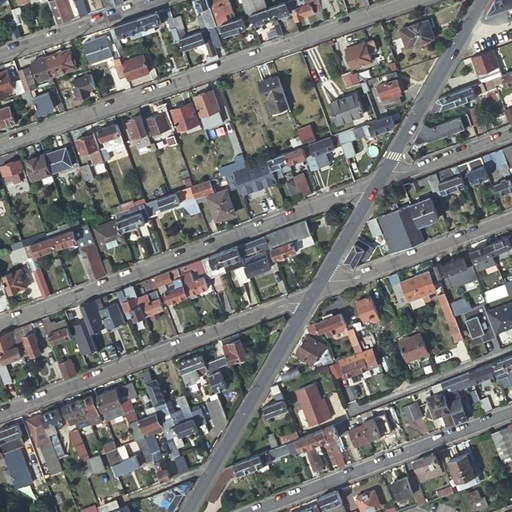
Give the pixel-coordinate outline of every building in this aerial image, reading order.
[(63,0),(60,0),(49,4),(57,26),(71,21),(63,0)] [(81,18),(88,15),(83,0),(76,3),(81,18)] [(115,6),(113,0),(104,0),(107,9),(115,6)] [(212,9),(208,0),(195,0),(199,11),(201,10),(203,15),(197,16),(198,21),(204,19),(207,29),(209,29),(215,27),(218,26),(216,19),(212,9)] [(208,0),(212,9),(216,19),(234,12),(229,0),(208,0)] [(268,8),(265,0),(242,0),(248,15),(251,14),(268,8)] [(323,9),(323,7),(320,0),(292,0),(290,1),(293,10),(296,17),(297,20),(304,17),(304,16),(323,9)] [(511,0),(498,0),(495,1),(487,16),(509,8),(511,7),(511,0)] [(293,10),(290,1),(285,3),(269,8),(273,19),(278,17),(291,13),(290,11),(293,10)] [(273,19),(269,8),(268,8),(251,14),(255,25),(273,19)] [(13,12),(14,15),(18,25),(25,23),(20,9),(13,12)] [(169,20),(165,10),(137,20),(143,36),(156,32),(154,26),(163,24),(163,22),(169,20)] [(6,18),(13,41),(22,38),(18,25),(14,15),(6,18)] [(181,16),(174,19),(177,27),(178,31),(184,29),(185,29),(181,16)] [(247,28),(243,17),(236,19),(218,26),(215,27),(217,35),(219,34),(225,32),(226,35),(247,28)] [(278,17),(273,19),(276,26),(281,25),(278,17)] [(294,33),(300,30),(297,20),(296,17),(290,19),(294,33)] [(204,19),(198,21),(202,31),(207,29),(204,19)] [(143,36),(137,20),(110,29),(116,44),(117,48),(122,47),(118,37),(120,37),(120,38),(131,34),(133,39),(143,36)] [(408,47),(417,44),(436,37),(433,27),(429,28),(426,20),(402,28),(408,47)] [(280,37),(285,36),(281,25),(276,26),(277,29),(280,37)] [(176,40),(181,38),(178,31),(177,27),(172,29),(176,40)] [(224,48),(219,34),(217,35),(215,27),(209,29),(213,37),(216,46),(217,50),(224,48)] [(184,29),(178,31),(181,38),(187,36),(184,29)] [(213,37),(209,29),(207,29),(202,31),(187,36),(181,38),(185,50),(206,42),(207,42),(206,40),(213,37)] [(271,41),(280,37),(277,29),(275,30),(276,33),(269,36),(271,41)] [(123,62),(121,59),(118,49),(112,51),(108,41),(107,36),(85,44),(92,63),(114,56),(118,67),(116,68),(121,80),(128,78),(125,70),(123,62)] [(209,63),(220,59),(217,51),(216,51),(215,47),(216,46),(213,37),(206,40),(207,42),(206,42),(211,56),(207,58),(209,63)] [(112,51),(118,49),(117,48),(116,44),(114,45),(112,39),(108,41),(112,51)] [(374,60),(368,41),(347,48),(349,54),(345,55),(347,61),(351,59),(354,67),(374,60)] [(70,50),(47,58),(53,76),(76,68),(75,66),(77,65),(75,61),(74,61),(70,50)] [(493,50),(471,58),(481,83),(492,79),(503,75),(493,50)] [(128,78),(129,80),(151,73),(144,55),(127,61),(130,68),(125,70),(128,78)] [(53,76),(47,58),(33,62),(39,81),(53,76)] [(31,91),(36,90),(29,69),(19,72),(22,81),(26,92),(26,93),(31,91)] [(8,71),(0,73),(0,97),(1,100),(9,97),(7,91),(14,89),(8,71)] [(403,89),(397,71),(389,74),(391,81),(380,85),(382,94),(379,95),(380,101),(384,99),(387,108),(405,103),(401,90),(403,89)] [(511,71),(503,75),(492,79),(495,85),(504,82),(506,88),(511,85),(511,71)] [(348,88),(360,84),(357,74),(353,75),(352,73),(343,76),(348,88)] [(93,88),(97,87),(92,75),(73,81),(78,96),(91,91),(92,95),(95,93),(93,88)] [(291,105),(280,75),(261,82),(265,95),(269,94),(270,97),(275,111),(291,105)] [(495,85),(492,79),(481,83),(475,85),(460,91),(464,103),(477,98),(476,96),(496,88),(495,85)] [(26,92),(22,81),(14,83),(18,95),(22,94),(26,92)] [(221,109),(217,97),(214,89),(195,96),(202,116),(206,114),(209,117),(215,115),(214,112),(221,109)] [(34,98),(31,91),(26,93),(26,92),(22,94),(27,107),(36,104),(34,98)] [(460,91),(439,98),(429,115),(453,107),(464,103),(460,91)] [(36,104),(40,114),(55,109),(49,93),(34,98),(36,104)] [(58,108),(64,105),(59,94),(53,96),(58,108)] [(366,114),(358,94),(333,104),(340,123),(366,114)] [(228,107),(224,95),(217,97),(221,109),(228,107)] [(198,123),(201,122),(194,102),(173,109),(180,130),(198,123)] [(466,107),(464,103),(453,107),(455,111),(466,107)] [(0,128),(17,123),(11,106),(0,109),(0,128)] [(468,113),(473,128),(481,125),(475,110),(468,113)] [(173,127),(168,111),(147,118),(153,134),(173,127)] [(468,131),(474,129),(473,128),(468,113),(462,115),(468,131)] [(152,142),(142,114),(133,117),(134,119),(130,121),(139,147),(152,142)] [(395,126),(391,115),(377,120),(369,123),(373,134),(395,126)] [(428,127),(428,125),(415,129),(420,144),(466,129),(462,116),(428,127)] [(128,147),(119,122),(102,129),(108,146),(115,143),(117,151),(128,147)] [(352,142),(373,134),(369,123),(343,132),(339,134),(343,144),(347,158),(356,155),(352,142)] [(299,130),(304,144),(317,139),(312,125),(299,130)] [(212,126),(205,129),(209,139),(215,137),(212,126)] [(101,148),(95,130),(87,133),(86,135),(78,138),(83,153),(88,151),(89,153),(93,152),(96,163),(105,160),(101,148)] [(179,142),(176,134),(168,137),(171,145),(179,142)] [(339,134),(334,135),(305,146),(304,146),(308,157),(313,171),(321,168),(321,167),(334,163),(329,149),(343,144),(339,134)] [(115,143),(108,146),(111,153),(117,151),(115,143)] [(111,153),(108,146),(101,148),(105,160),(112,158),(111,153)] [(308,157),(304,146),(289,152),(286,153),(290,164),(308,157)] [(67,147),(47,154),(53,171),(73,164),(67,147)] [(511,165),(511,153),(509,147),(502,150),(508,167),(511,165)] [(117,152),(122,173),(133,170),(128,150),(117,152)] [(511,180),(508,170),(509,169),(508,167),(502,150),(495,153),(500,166),(505,179),(501,180),(501,183),(494,185),(498,195),(511,189),(511,180)] [(47,154),(46,153),(28,160),(34,180),(44,177),(46,183),(56,180),(53,171),(47,154)] [(290,164),(286,153),(274,157),(269,159),(273,170),(275,176),(276,179),(279,178),(284,176),(283,173),(281,167),(290,164)] [(494,168),(500,166),(495,153),(489,155),(494,168)] [(347,158),(352,172),(361,169),(356,155),(347,158)] [(494,168),(489,155),(486,156),(481,158),(487,174),(495,170),(494,168)] [(472,184),(488,177),(487,174),(481,158),(458,167),(462,179),(469,176),(472,184)] [(25,168),(22,159),(1,166),(7,182),(14,179),(15,183),(17,182),(16,178),(19,177),(16,172),(25,168)] [(273,170),(269,159),(249,166),(244,168),(234,171),(239,187),(242,195),(278,182),(276,179),(275,176),(273,170)] [(244,168),(242,162),(220,170),(222,176),(225,174),(234,171),(244,168)] [(89,163),(81,165),(86,178),(94,176),(89,163)] [(290,164),(281,167),(283,173),(292,169),(290,164)] [(435,198),(465,186),(462,179),(458,167),(427,178),(429,183),(435,198)] [(239,187),(234,171),(225,174),(231,190),(239,187)] [(97,175),(105,199),(116,195),(107,172),(97,175)] [(302,195),(303,198),(306,197),(305,195),(312,193),(306,176),(296,179),(302,195)] [(220,182),(218,177),(213,179),(192,186),(195,193),(196,197),(205,194),(213,191),(211,185),(220,182)] [(429,183),(427,178),(417,182),(419,187),(429,183)] [(294,198),(302,195),(296,179),(288,182),(294,198)] [(195,193),(192,186),(180,191),(145,203),(149,215),(150,217),(159,214),(158,211),(181,203),(179,199),(195,193)] [(227,189),(214,194),(208,196),(209,198),(217,219),(235,213),(227,189)] [(214,194),(213,191),(205,194),(206,200),(209,198),(208,196),(214,194)] [(196,197),(198,203),(206,200),(205,194),(196,197)] [(421,202),(429,222),(439,219),(431,198),(421,202)] [(418,227),(429,222),(421,202),(411,206),(418,227)] [(149,215),(145,203),(130,209),(137,226),(145,223),(146,222),(143,217),(149,215)] [(391,256),(424,243),(418,227),(411,206),(410,206),(398,210),(396,204),(390,206),(393,212),(376,218),(380,230),(387,248),(391,256)] [(123,211),(121,205),(112,208),(114,215),(117,214),(123,211)] [(137,226),(130,209),(123,211),(117,214),(119,219),(123,231),(137,226)] [(380,230),(376,218),(368,221),(373,232),(380,230)] [(123,231),(119,219),(96,227),(104,249),(126,241),(123,231)] [(73,229),(83,226),(80,220),(71,223),(73,229)] [(313,232),(308,220),(267,235),(271,244),(276,258),(298,250),(294,240),(313,232)] [(94,234),(90,223),(83,226),(73,229),(63,233),(54,236),(58,247),(63,245),(79,239),(94,234)] [(63,233),(73,229),(71,223),(61,227),(63,233)] [(145,223),(137,226),(142,239),(149,236),(145,223)] [(380,230),(373,232),(380,251),(387,248),(380,230)] [(36,243),(50,238),(47,232),(24,240),(26,246),(36,243)] [(294,240),(298,250),(317,243),(313,232),(294,240)] [(96,242),(94,234),(79,239),(81,245),(81,248),(96,242)] [(271,244),(267,235),(239,245),(243,255),(271,244)] [(511,254),(511,235),(489,244),(495,260),(511,254)] [(58,247),(54,236),(50,238),(36,243),(26,246),(29,257),(36,254),(58,247)] [(79,239),(63,245),(65,251),(81,245),(79,239)] [(26,246),(24,240),(11,245),(13,251),(26,246)] [(81,248),(93,279),(108,273),(103,261),(96,242),(81,248)] [(344,263),(354,269),(359,260),(365,264),(372,251),(363,245),(361,248),(355,244),(344,263)] [(495,260),(489,244),(471,251),(478,270),(489,265),(496,263),(495,260)] [(242,283),(252,279),(250,275),(246,264),(243,255),(239,245),(221,252),(227,268),(228,271),(236,268),(242,283)] [(26,246),(13,251),(11,252),(15,263),(30,258),(29,257),(26,246)] [(246,264),(250,275),(272,267),(266,251),(250,257),(252,262),(246,264)] [(227,268),(221,252),(203,259),(208,270),(216,293),(225,290),(219,274),(228,271),(227,268)] [(34,269),(41,266),(36,254),(29,257),(30,258),(34,269)] [(443,262),(434,266),(443,289),(451,286),(456,300),(483,289),(474,265),(468,268),(464,256),(444,264),(443,262)] [(103,261),(108,273),(114,271),(110,259),(103,261)] [(208,270),(203,259),(180,267),(190,295),(197,292),(210,287),(206,276),(196,280),(193,271),(199,268),(201,273),(208,270)] [(34,269),(34,271),(42,294),(43,297),(50,294),(50,292),(41,266),(34,269)] [(190,295),(180,267),(170,271),(173,279),(176,277),(177,282),(179,286),(170,290),(167,291),(171,302),(190,295)] [(29,285),(23,269),(5,275),(11,292),(29,285)] [(173,279),(170,271),(156,276),(162,292),(167,291),(170,290),(168,285),(177,282),(176,277),(173,279)] [(429,272),(401,282),(409,302),(423,296),(425,302),(431,300),(429,294),(436,291),(429,272)] [(409,302),(401,282),(398,273),(389,277),(400,305),(409,302)] [(179,286),(177,282),(168,285),(170,290),(179,286)] [(136,320),(146,316),(139,297),(134,284),(117,291),(126,312),(132,309),(136,320)] [(485,294),(489,302),(509,295),(505,284),(485,292),(485,294)] [(158,290),(139,297),(146,316),(152,314),(154,320),(161,317),(159,311),(165,308),(158,290)] [(110,299),(108,294),(96,298),(108,327),(126,320),(119,301),(106,306),(104,301),(110,299)] [(457,342),(464,339),(455,316),(453,316),(450,308),(445,294),(440,296),(457,342)] [(511,302),(487,312),(484,304),(489,302),(485,294),(450,308),(453,316),(455,316),(464,312),(473,336),(481,333),(484,341),(497,337),(495,333),(511,326),(511,302)] [(381,320),(372,297),(357,302),(365,321),(373,318),(375,322),(381,320)] [(326,319),(316,323),(320,333),(327,330),(330,336),(335,334),(333,328),(338,326),(340,330),(348,326),(343,313),(336,316),(326,319)] [(51,322),(49,316),(42,319),(47,331),(48,333),(49,332),(53,344),(72,336),(66,319),(56,323),(55,320),(51,322)] [(47,331),(42,319),(34,322),(38,330),(39,334),(47,331)] [(86,321),(72,326),(83,355),(97,350),(86,321)] [(14,329),(24,354),(31,352),(33,355),(42,351),(35,332),(32,323),(14,329)] [(360,342),(355,328),(349,330),(354,345),(360,342)] [(14,366),(27,362),(24,354),(14,329),(11,330),(14,339),(0,343),(0,363),(12,359),(14,366)] [(248,356),(240,333),(222,340),(228,355),(231,363),(248,356)] [(407,361),(429,353),(422,333),(400,341),(407,361)] [(314,363),(325,344),(309,335),(298,354),(314,363)] [(372,356),(369,349),(364,351),(354,355),(354,357),(349,359),(351,364),(343,367),(347,377),(353,375),(355,382),(360,380),(358,373),(369,369),(365,359),(372,356)] [(207,364),(203,352),(179,361),(189,385),(198,381),(196,378),(203,375),(210,373),(207,364)] [(231,365),(231,363),(228,355),(207,364),(210,373),(217,390),(228,386),(221,369),(231,365)] [(511,361),(510,356),(502,359),(511,383),(511,385),(511,361)] [(326,365),(329,364),(335,362),(332,357),(324,360),(326,365)] [(381,367),(377,357),(370,360),(374,370),(381,367)] [(0,363),(0,368),(1,371),(14,366),(12,359),(0,363)] [(511,383),(502,359),(494,362),(498,374),(503,386),(511,383)] [(60,365),(65,379),(78,374),(73,361),(60,365)] [(498,374),(494,362),(470,372),(474,382),(474,383),(498,374)] [(344,376),(339,363),(332,366),(337,379),(344,376)] [(142,372),(145,382),(152,379),(150,370),(142,372)] [(474,382),(470,372),(466,373),(460,375),(464,385),(474,382)] [(196,378),(198,381),(199,384),(206,381),(203,375),(196,378)] [(454,415),(457,423),(469,419),(458,390),(465,388),(464,385),(460,375),(442,383),(445,392),(446,395),(453,411),(454,415)] [(158,378),(146,382),(156,406),(158,412),(160,417),(165,430),(170,428),(181,423),(172,401),(168,403),(158,378)] [(133,381),(126,384),(132,398),(139,396),(133,381)] [(279,383),(273,386),(279,401),(265,406),(269,416),(289,408),(279,383)] [(310,426),(332,418),(328,409),(325,410),(321,399),(315,383),(297,390),(310,426)] [(445,392),(442,383),(433,386),(435,391),(436,395),(428,398),(436,417),(444,414),(449,426),(457,423),(454,415),(453,411),(446,395),(445,392)] [(132,398),(126,384),(98,395),(104,411),(123,403),(125,408),(130,424),(139,420),(132,398)] [(477,390),(472,392),(476,401),(480,399),(477,390)] [(94,394),(83,398),(90,416),(91,419),(95,417),(95,419),(102,417),(94,394)] [(187,396),(179,399),(183,409),(191,406),(187,396)] [(485,412),(493,409),(488,397),(480,400),(485,412)] [(90,416),(83,398),(64,405),(68,416),(73,415),(75,422),(90,416)] [(223,431),(229,421),(221,400),(212,403),(223,431)] [(423,416),(418,402),(402,408),(407,422),(423,416)] [(104,411),(105,415),(125,408),(123,403),(104,411)] [(149,416),(139,420),(143,429),(146,437),(154,434),(165,430),(160,417),(158,412),(156,406),(146,409),(149,416)] [(191,406),(183,409),(188,421),(195,418),(191,406)] [(59,407),(43,414),(50,433),(56,431),(59,430),(58,429),(56,421),(62,419),(63,419),(59,407)] [(383,409),(373,413),(375,417),(382,435),(392,431),(383,409)] [(372,410),(360,415),(363,422),(375,417),(373,413),(372,410)] [(56,473),(64,470),(56,449),(50,433),(43,414),(29,419),(34,434),(35,434),(37,440),(43,437),(56,473)] [(375,417),(363,422),(364,424),(370,440),(382,435),(375,417)] [(165,430),(182,474),(190,470),(184,455),(181,456),(174,437),(180,435),(181,436),(200,429),(195,418),(188,421),(181,423),(170,428),(165,430)] [(349,432),(345,421),(337,424),(341,435),(342,434),(343,436),(349,434),(349,432)] [(0,435),(6,451),(4,452),(5,456),(10,455),(8,451),(24,445),(21,435),(23,434),(19,422),(0,429),(0,435)] [(341,435),(337,424),(332,426),(326,428),(339,463),(344,461),(338,447),(339,446),(335,437),(341,435)] [(357,445),(370,440),(364,424),(351,429),(357,445)] [(496,476),(511,469),(511,431),(510,426),(494,433),(504,459),(491,464),(496,476)] [(79,428),(71,431),(78,449),(86,446),(79,428)] [(326,428),(317,431),(321,443),(325,441),(327,447),(328,446),(335,464),(339,463),(326,428)] [(117,448),(118,448),(146,437),(143,429),(114,440),(117,448)] [(301,437),(298,430),(282,437),(284,444),(292,441),(297,439),(301,437)] [(56,431),(50,433),(56,449),(63,447),(56,431)] [(317,431),(306,435),(320,470),(325,468),(324,466),(327,465),(321,452),(318,453),(317,451),(324,448),(321,443),(317,431)] [(269,435),(275,448),(280,445),(275,433),(269,435)] [(146,437),(147,440),(150,449),(159,446),(154,434),(146,437)] [(306,435),(301,437),(297,439),(301,451),(303,455),(308,453),(315,472),(320,470),(306,435)] [(345,444),(341,435),(335,437),(339,446),(345,444)] [(275,448),(251,457),(255,468),(261,466),(263,472),(272,468),(270,463),(275,461),(273,458),(292,450),(294,454),(301,451),(297,439),(292,441),(284,444),(280,445),(275,448)] [(104,454),(108,452),(117,448),(114,440),(103,445),(104,448),(102,449),(104,454)] [(147,463),(154,460),(151,451),(150,449),(147,440),(139,443),(147,463)] [(108,452),(118,475),(141,466),(137,456),(123,461),(118,448),(117,448),(108,452)] [(154,460),(162,481),(172,477),(165,458),(164,459),(160,450),(154,452),(153,449),(151,451),(154,460)] [(18,489),(34,482),(22,450),(10,455),(5,456),(11,470),(16,484),(18,489)] [(444,473),(436,452),(425,456),(433,477),(444,473)] [(471,485),(478,483),(475,475),(478,474),(470,452),(460,456),(471,485)] [(433,477),(425,456),(415,460),(423,481),(433,477)] [(471,485),(460,456),(450,460),(461,489),(471,485)] [(251,457),(226,466),(208,498),(215,502),(221,492),(225,485),(226,484),(233,477),(255,468),(251,457)] [(83,462),(89,478),(99,475),(93,458),(83,462)] [(16,484),(11,470),(5,472),(11,486),(16,484)] [(409,478),(408,476),(393,481),(398,498),(407,495),(414,493),(409,478)] [(419,505),(421,504),(420,501),(422,500),(418,489),(421,487),(417,476),(409,478),(414,493),(419,505)] [(185,493),(187,495),(192,485),(196,479),(151,496),(175,510),(185,493)] [(18,489),(20,495),(36,488),(34,482),(18,489)] [(441,497),(455,491),(453,485),(438,490),(441,497)] [(382,505),(375,488),(357,495),(363,511),(382,505)] [(321,509),(322,511),(343,511),(346,511),(342,501),(344,501),(339,489),(321,497),(325,508),(321,509)] [(468,494),(474,511),(486,506),(480,490),(468,494)] [(99,507),(101,511),(111,511),(112,511),(121,508),(117,500),(99,507)] [(143,511),(139,501),(132,504),(135,511),(143,511)] [(319,503),(303,509),(304,511),(322,511),(321,509),(319,503)]
